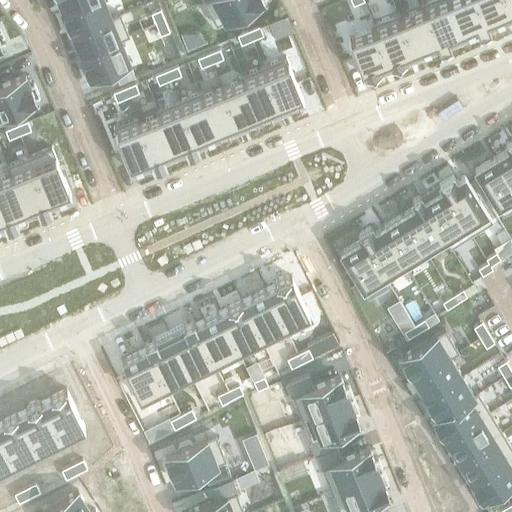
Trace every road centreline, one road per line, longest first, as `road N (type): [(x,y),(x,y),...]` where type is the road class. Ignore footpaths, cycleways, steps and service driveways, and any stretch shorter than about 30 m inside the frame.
road 1 (residential): [(426,511),(297,223)]
road 2 (residential): [(116,224),(354,128)]
road 3 (residential): [(297,223),(511,92)]
road 4 (residential): [(14,0),(38,32),(116,224)]
road 5 (residential): [(85,330),(297,223)]
road 6 (residential): [(161,511),(85,330)]
road 7 (residential): [(354,128),(511,63)]
road 8 (residential): [(297,0),(354,128)]
road 9 (residential): [(0,272),(116,224)]
